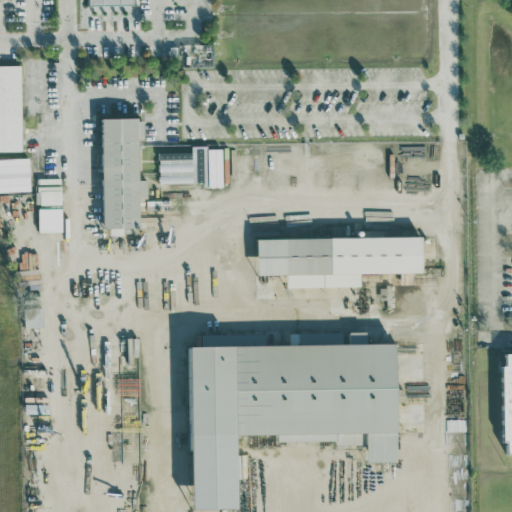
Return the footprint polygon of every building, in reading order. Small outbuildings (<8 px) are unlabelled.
[(0,150),(23,150),(21,64),(0,64),(0,150)] [(103,228),(110,228),(110,235),(123,234),(123,227),(140,227),(140,197),(147,197),(147,179),(139,179),(139,117),(103,117),(103,228)] [(223,146),(192,146),(192,151),(158,152),(159,183),(203,182),(203,187),(223,187),(223,146)] [(0,191),(30,190),(29,157),(0,157),(0,191)] [(37,204),(62,203),(61,185),(36,186),(37,204)] [(424,235),(258,238),(259,274),(287,274),(288,287),(362,286),(362,273),(424,272),(424,235)] [(24,307),(25,327),(43,326),(43,307),(24,307)] [(239,434),(279,433),(279,441),(336,439),(336,445),(366,444),(366,462),(400,461),(397,343),(368,343),(367,331),(350,332),(350,343),(344,343),(343,331),(291,333),(292,344),(267,345),(266,333),(201,334),(202,346),(188,347),(188,357),(191,356),(195,509),(241,508),(239,434)]
